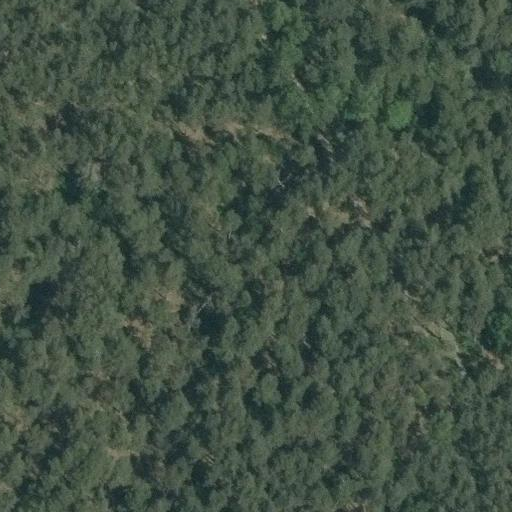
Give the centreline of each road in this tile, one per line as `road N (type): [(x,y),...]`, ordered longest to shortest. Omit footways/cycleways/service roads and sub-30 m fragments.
road 1 (track): [(247,0),(439,385)]
road 2 (track): [(439,385),(449,432),(445,511)]
